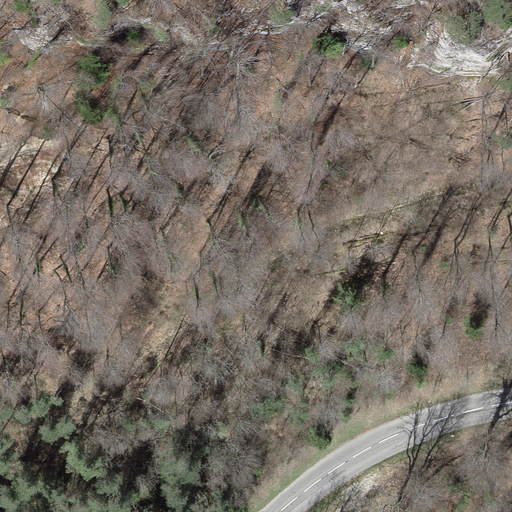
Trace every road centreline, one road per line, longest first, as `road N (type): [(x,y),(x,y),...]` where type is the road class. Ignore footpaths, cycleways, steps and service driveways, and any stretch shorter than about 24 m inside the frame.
road 1 (track): [(511,172),(317,229),(0,460)]
road 2 (secondary): [(511,401),(388,437),(278,511)]
